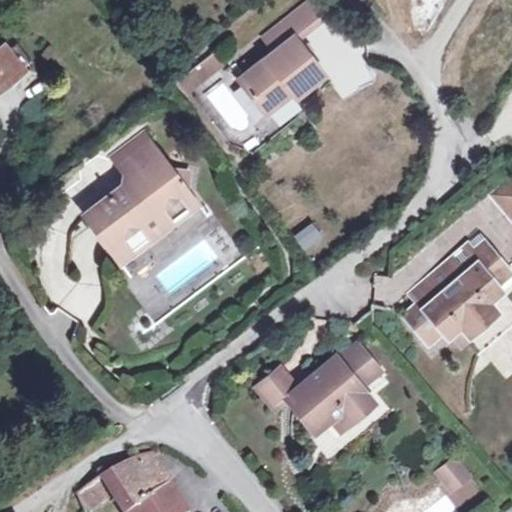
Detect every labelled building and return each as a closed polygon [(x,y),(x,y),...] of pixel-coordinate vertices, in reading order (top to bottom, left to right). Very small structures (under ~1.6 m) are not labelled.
[(290,0),(280,0),(267,11),(280,27),(299,11),(290,0)] [(242,32),(252,45),(217,72),(242,105),(269,85),(273,91),(300,67),(273,33),(280,27),(267,11),(242,32)] [(511,49),(494,64),(511,87),(511,101),(508,106),(511,110),(511,49)] [(136,138),(122,119),(89,144),(108,167),(114,147),(122,150),(136,138)] [(145,215),(176,189),(166,176),(167,159),(151,158),(136,138),(122,150),(114,147),(108,167),(113,173),(106,180),(100,173),(69,198),(94,231),(118,213),(121,201),(129,195),(145,215)] [(511,187),(490,161),(464,181),(494,219),(511,203),(511,187)] [(108,167),(100,173),(106,180),(113,173),(108,167)] [(94,231),(69,198),(61,202),(99,253),(145,215),(129,195),(121,201),(118,213),(94,231)] [(291,236),(304,250),(323,234),(310,219),(291,236)] [(465,233),(455,222),(438,237),(446,247),(465,233)] [(438,237),(393,274),(401,286),(386,298),(413,330),(426,320),(430,326),(444,312),(451,318),(481,292),(477,287),(487,279),(480,272),(497,258),(473,227),(465,233),(446,247),(438,237)] [(268,362),(244,382),(263,405),(274,395),(301,426),(316,414),(330,403),(341,416),(364,396),(353,383),(374,366),(349,335),(329,354),(323,352),(285,381),(268,362)] [(330,403),(316,414),(329,426),(341,416),(330,403)] [(447,450),(429,465),(444,482),(461,468),(447,450)] [(124,454),(92,476),(100,490),(113,511),(146,490),(124,454)] [(89,471),(72,482),(85,499),(100,490),(92,476),(89,471)] [(460,505),(480,494),(473,481),(453,491),(460,505)] [(72,482),(57,492),(70,510),(85,499),(72,482)] [(158,511),(146,490),(113,511),(158,511)]
